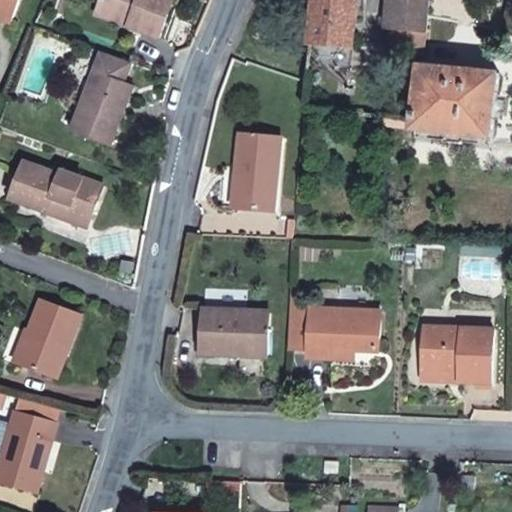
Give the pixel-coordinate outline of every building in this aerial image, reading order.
[(0,0),(0,16),(14,21),(22,0),(0,0)] [(103,0),(100,9),(129,20),(127,26),(162,39),(175,0),(103,0)] [(353,49),(357,0),(313,0),(308,44),(353,49)] [(398,51),(422,53),(424,53),(429,0),(392,0),(390,28),(400,30),(398,51)] [(511,35),(511,0),(503,33),(511,35)] [(129,20),(100,9),(98,16),(127,26),(129,20)] [(353,49),(308,44),(307,57),(350,72),(353,49)] [(126,83),(133,64),(102,53),(74,131),(113,146),(135,86),(126,83)] [(499,75),(421,66),(419,87),(410,86),(410,94),(418,94),(414,130),(492,138),(499,75)] [(280,138),(239,134),(235,173),(239,173),(236,209),(274,212),(280,138)] [(12,201),(50,215),(53,208),(91,223),(104,185),(63,170),(62,175),(27,162),(12,201)] [(53,208),(50,215),(89,229),(91,223),(53,208)] [(44,301),(33,329),(19,364),(60,379),(83,316),(44,301)] [(289,348),(309,349),(311,309),(291,307),(289,348)] [(308,356),(331,358),(331,348),(356,350),(378,350),(380,312),(311,309),(309,349),(308,356)] [(202,310),(201,349),(235,350),(235,356),(266,357),(268,312),(202,310)] [(13,362),(19,364),(33,329),(27,327),(13,362)] [(424,327),(422,371),(460,373),(460,382),(492,383),(494,331),(424,327)] [(356,360),(356,350),(331,348),(331,358),(356,360)] [(460,373),(422,371),(421,380),(460,382),(460,373)] [(63,403),(23,393),(17,412),(58,423),(63,403)] [(58,423),(17,412),(14,423),(6,453),(0,472),(0,481),(38,494),(58,423)] [(0,450),(6,453),(14,423),(0,419),(0,450)] [(207,497),(240,499),(241,482),(208,480),(207,497)]
